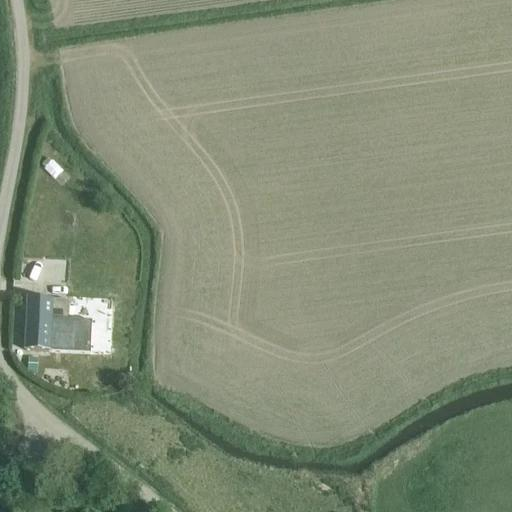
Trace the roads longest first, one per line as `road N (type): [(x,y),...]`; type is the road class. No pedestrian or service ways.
road 1 (unclassified): [(0,241),(20,112),(16,0)]
road 2 (unclassified): [(43,432),(74,445),(160,511)]
